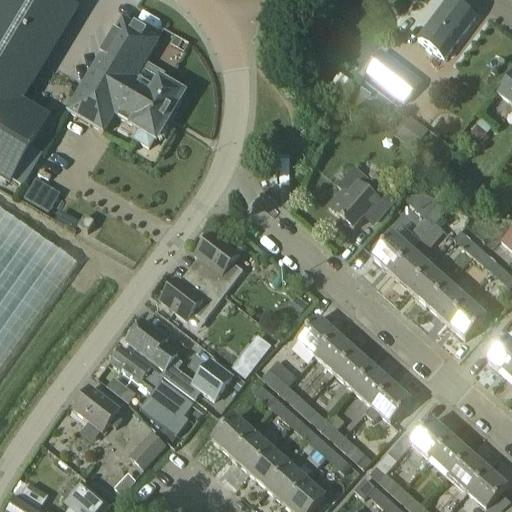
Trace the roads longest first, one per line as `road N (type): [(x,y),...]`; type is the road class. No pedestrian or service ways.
road 1 (residential): [(216,188),(511,436)]
road 2 (unclassified): [(0,483),(216,188)]
road 3 (unclassified): [(216,188),(239,117),(236,63),(219,23)]
